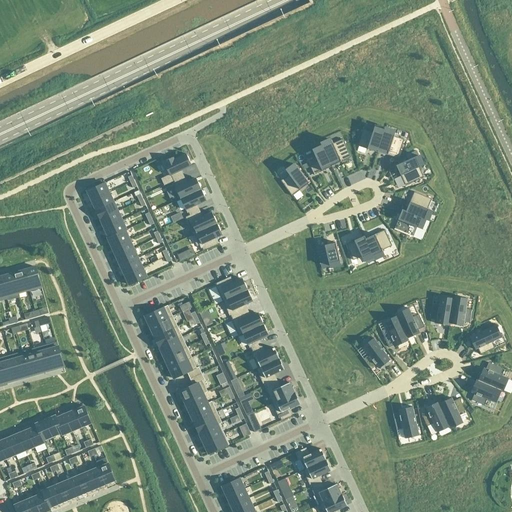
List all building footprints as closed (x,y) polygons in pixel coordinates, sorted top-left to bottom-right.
[(423,62),(435,58),(427,34),(415,37),(423,62)] [(387,89),(393,86),(390,77),(383,79),(387,89)] [(384,132),(374,129),(373,132),(363,129),(357,146),(378,152),(377,152),(384,132)] [(384,129),(384,132),(377,152),(378,152),(398,158),(404,139),(394,136),(395,132),(384,129)] [(321,145),(322,147),(323,147),(331,166),(332,166),(351,157),(342,139),(333,144),(331,140),(321,145)] [(323,147),(322,147),(313,152),(315,155),(306,159),(314,175),(332,166),(331,166),(323,147)] [(171,175),(173,181),(174,181),(184,176),(181,171),(190,166),(191,166),(190,163),(186,154),(174,160),(173,158),(165,161),(164,162),(165,164),(164,164),(169,175),(170,176),(171,175)] [(409,160),(396,166),(405,185),(423,177),(419,167),(422,166),(418,156),(413,158),(409,160)] [(289,175),(280,181),(291,196),(309,183),(296,165),(287,172),(289,175)] [(186,182),(184,176),(174,181),(175,184),(174,184),(175,188),(173,189),(178,200),(181,199),(180,199),(201,189),(197,181),(196,178),(194,178),(186,182)] [(109,193),(105,183),(87,191),(91,201),(109,193)] [(205,198),(201,189),(180,199),(181,199),(186,210),(187,214),(189,213),(190,215),(200,211),(197,205),(205,201),(206,201),(205,198)] [(431,199),(414,192),(406,211),(424,219),(427,220),(431,210),(427,209),(431,199)] [(113,202),(109,193),(91,201),(96,210),(113,202)] [(117,211),(113,202),(96,210),(100,219),(117,211)] [(420,229),(424,219),(406,211),(402,209),(394,229),(412,237),(416,227),(420,229)] [(122,220),(117,211),(100,219),(104,228),(122,220)] [(202,217),(200,211),(190,215),(185,217),(186,220),(185,221),(192,236),(194,235),(194,234),(217,224),(213,215),(211,212),(210,213),(202,217)] [(180,212),(170,217),(173,222),(182,218),(180,212)] [(126,230),(122,220),(104,228),(108,238),(109,238),(125,230),(125,231),(126,230)] [(221,232),(217,224),(194,234),(194,235),(201,249),(202,248),(203,251),(217,244),(215,238),(221,236),(222,235),(221,232)] [(129,239),(125,231),(125,230),(109,238),(108,238),(107,238),(112,248),(129,239)] [(384,230),(365,239),(373,256),(372,256),(374,259),(384,254),(382,250),(392,246),(384,230)] [(365,239),(364,236),(346,245),(353,260),(361,257),(363,260),(372,256),(373,256),(365,239)] [(133,249),(129,239),(112,248),(116,257),(133,249)] [(316,247),(315,247),(320,265),(329,262),(329,266),(340,264),(335,243),(316,247)] [(138,258),(133,249),(116,257),(120,266),(138,258)] [(142,267),(138,258),(120,266),(125,275),(142,267)] [(42,288),(36,267),(24,270),(29,289),(28,289),(29,292),(42,288)] [(146,277),(142,267),(125,275),(129,285),(146,277)] [(29,289),(24,270),(12,274),(17,293),(18,292),(28,289),(29,289)] [(17,293),(12,274),(0,277),(1,279),(6,298),(7,301),(19,297),(18,292),(17,293)] [(233,283),(230,277),(216,283),(217,286),(216,287),(222,301),(247,290),(243,281),(242,278),(241,279),(233,283)] [(251,298),(247,290),(222,301),(229,316),(231,315),(231,316),(232,318),(248,310),(247,309),(245,305),(251,302),(252,301),(251,298)] [(453,300),(453,298),(441,297),(440,296),(440,298),(438,306),(432,305),(430,319),(436,320),(436,324),(450,326),(450,324),(453,300)] [(466,299),(454,297),(453,296),(453,298),(453,300),(450,324),(463,326),(464,322),(470,323),(472,310),(466,309),(467,299),(466,299)] [(172,316),(167,305),(145,316),(150,327),(172,316)] [(407,308),(396,314),(395,314),(396,316),(397,318),(397,317),(407,339),(408,339),(420,333),(418,329),(424,327),(419,315),(413,317),(409,310),(408,308),(407,308)] [(242,334),(263,324),(259,316),(258,313),(257,313),(250,316),(248,310),(232,318),(233,320),(231,321),(238,336),(243,334),(242,334)] [(37,317),(35,311),(24,314),(25,320),(37,317)] [(176,324),(172,316),(150,327),(154,337),(177,326),(176,324)] [(397,317),(397,318),(396,316),(385,321),(384,321),(387,328),(381,331),(389,347),(395,345),(396,346),(408,340),(408,339),(407,339),(397,317)] [(263,324),(242,334),(243,334),(249,348),(251,348),(252,350),(263,345),(261,339),(268,335),(266,331),(267,331),(264,326),(263,324)] [(501,336),(496,325),(496,324),(494,325),(469,337),(475,350),(478,349),(480,355),(494,348),(492,342),(500,338),(502,337),(501,336)] [(182,337),(177,326),(154,337),(159,347),(182,337)] [(187,347),(182,337),(159,347),(164,358),(187,347)] [(373,339),(363,346),(362,347),(368,355),(363,359),(371,370),(376,366),(379,369),(390,360),(375,340),(373,338),(373,339)] [(64,365),(57,342),(45,345),(51,369),(64,365)] [(51,369),(45,345),(33,349),(40,372),(51,369)] [(279,359),(274,348),(266,351),(263,345),(252,350),(253,353),(252,353),(254,358),(255,357),(260,367),(279,359)] [(192,358),(187,347),(164,358),(169,368),(192,358)] [(40,372),(33,349),(22,352),(28,375),(40,372)] [(28,375),(22,352),(10,355),(17,379),(28,375)] [(17,379),(10,355),(0,357),(0,363),(5,382),(6,382),(17,379)] [(196,368),(192,358),(169,368),(174,379),(187,373),(190,379),(201,373),(199,367),(196,368)] [(284,369),(279,359),(260,367),(258,368),(256,369),(263,384),(264,383),(265,386),(277,380),(274,374),(284,369)] [(483,368),(478,380),(500,390),(501,391),(503,392),(503,391),(508,379),(500,375),(503,369),(488,363),(486,369),(483,368)] [(204,380),(201,373),(190,379),(192,385),(179,391),(180,392),(178,393),(181,399),(183,398),(184,402),(203,394),(207,392),(202,381),(204,380)] [(501,391),(500,390),(478,380),(476,379),(471,392),(474,394),(471,400),(484,405),(486,399),(494,402),(496,403),(496,402),(501,391)] [(280,387),(277,380),(265,386),(266,388),(265,389),(272,404),(294,393),(289,383),(280,387)] [(295,393),(294,393),(272,404),(279,419),(280,418),(281,420),(291,416),(288,409),(300,404),(295,393)] [(203,394),(184,402),(189,412),(207,403),(203,394)] [(245,395),(239,399),(241,405),(248,402),(245,395)] [(451,398),(439,403),(439,404),(449,425),(448,425),(449,427),(450,429),(451,428),(462,423),(463,423),(459,413),(465,411),(459,398),(453,401),(451,398)] [(194,423),(217,412),(212,401),(207,403),(189,412),(194,423)] [(439,404),(439,403),(439,402),(426,408),(427,411),(421,414),(427,426),(433,423),(437,432),(438,432),(449,427),(448,425),(449,425),(439,404)] [(91,424),(84,406),(74,410),(81,428),(91,424)] [(399,413),(393,414),(396,429),(402,428),(405,439),(406,438),(418,436),(419,435),(418,433),(412,407),(398,410),(399,413)] [(81,428),(74,410),(65,414),(72,432),(81,428)] [(222,423),(217,412),(194,423),(199,433),(217,424),(219,423),(219,424),(222,423)] [(253,412),(246,416),(249,421),(256,417),(253,412)] [(72,432),(65,414),(56,418),(55,418),(62,433),(61,433),(62,436),(72,432)] [(55,418),(56,418),(55,415),(45,419),(52,437),(61,433),(62,433),(55,418)] [(52,437),(45,419),(35,424),(36,426),(43,441),(52,437)] [(217,424),(199,433),(203,443),(222,435),(217,424)] [(36,426),(27,430),(34,447),(44,443),(43,441),(36,426)] [(34,447),(27,430),(18,434),(25,451),(34,447)] [(25,451),(18,434),(8,437),(16,455),(25,451)] [(222,435),(203,443),(208,454),(227,445),(222,435)] [(16,455),(8,437),(0,440),(0,444),(6,459),(16,455)] [(307,468),(326,460),(321,449),(309,454),(306,448),(296,452),(297,455),(295,455),(298,460),(302,458),(307,468)] [(331,470),(326,460),(305,469),(304,469),(302,470),(309,485),(311,485),(312,487),(322,483),(319,476),(331,470)] [(272,463),(269,465),(272,471),(276,469),(277,468),(274,462),(272,463)] [(98,467),(105,485),(115,481),(108,463),(98,467)] [(98,467),(89,471),(96,489),(105,485),(98,467)] [(89,471),(79,475),(87,493),(96,489),(89,471)] [(79,475),(70,479),(77,497),(87,493),(79,475)] [(227,497),(244,489),(239,478),(222,486),(227,497)] [(70,479),(60,483),(68,500),(77,497),(70,479)] [(285,479),(277,482),(280,488),(288,485),(285,479)] [(60,483),(51,487),(58,504),(68,500),(60,483)] [(341,495),(341,494),(336,484),(325,489),(322,483),(312,487),(313,490),(312,490),(314,495),(319,505),(341,495)] [(51,487),(41,491),(42,493),(49,508),(58,504),(51,487)] [(231,506),(248,498),(244,489),(227,497),(231,506)] [(49,508),(42,493),(33,497),(39,511),(46,511),(50,510),(49,508)] [(342,494),(341,494),(341,495),(319,505),(318,505),(321,511),(335,511),(347,505),(342,494)] [(292,496),(285,499),(287,504),(295,501),(292,496)] [(39,511),(33,497),(24,501),(28,511),(39,511)] [(233,511),(243,511),(253,508),(248,498),(231,506),(233,511)] [(28,511),(24,501),(14,505),(16,511),(28,511)]
